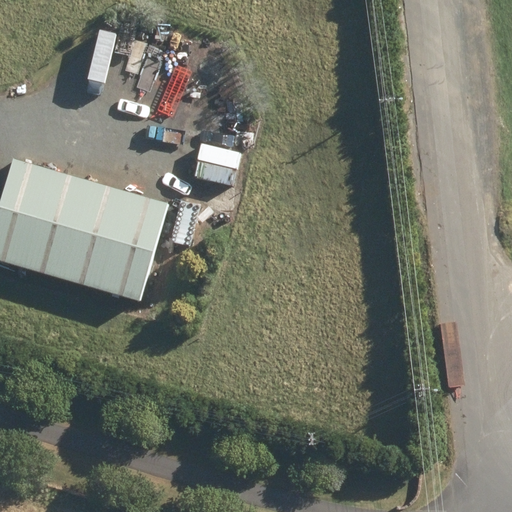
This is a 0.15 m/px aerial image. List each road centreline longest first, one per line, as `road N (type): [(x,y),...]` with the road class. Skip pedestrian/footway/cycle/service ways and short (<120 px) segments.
road 1 (track): [(0,390),(361,511)]
road 2 (track): [(0,111),(159,124)]
